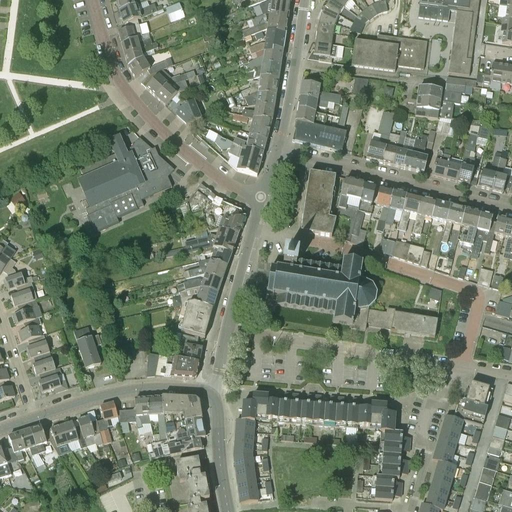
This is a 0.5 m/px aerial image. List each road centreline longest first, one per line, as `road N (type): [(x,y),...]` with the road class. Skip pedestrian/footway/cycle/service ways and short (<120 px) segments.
road 1 (residential): [(511,209),(275,150)]
road 2 (residential): [(455,367),(226,330)]
road 3 (tertiary): [(34,420),(128,390),(212,396)]
road 4 (residential): [(410,511),(427,451),(420,434),(426,413),(447,401),(455,367)]
road 5 (residential): [(260,198),(200,166),(133,102)]
road 6 (tertiary): [(275,150),(303,0)]
road 7 (residential): [(133,102),(0,160)]
road 8 (tertiary): [(226,330),(260,198)]
